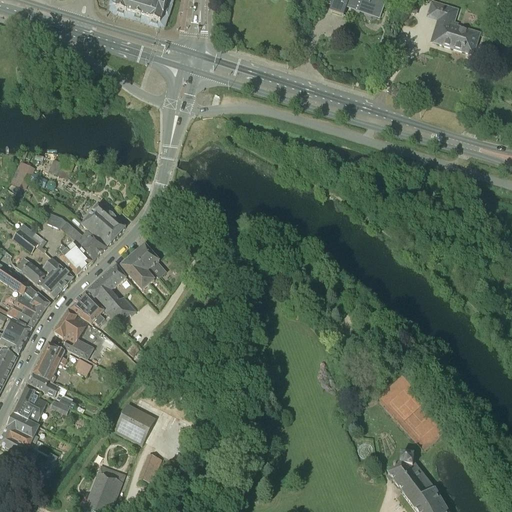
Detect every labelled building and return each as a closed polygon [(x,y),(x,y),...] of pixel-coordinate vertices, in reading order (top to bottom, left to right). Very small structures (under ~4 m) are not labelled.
[(118,3),(118,0),(113,0),(113,2),(111,2),(109,8),(111,9),(110,13),(115,18),(159,32),(165,30),(174,0),(167,0),(166,5),(167,5),(163,17),(162,17),(160,25),(116,11),(118,3)] [(118,0),(118,3),(116,11),(160,25),(162,17),(163,17),(167,5),(166,5),(167,0),(118,0)] [(375,0),(332,0),(329,13),(343,18),(346,9),(351,11),(379,21),(385,3),(375,0)] [(472,57),(479,35),(456,28),(456,26),(453,25),(457,12),(431,4),(427,19),(437,22),(431,44),(472,57)] [(402,25),(400,31),(413,35),(415,29),(402,25)] [(62,165),(53,162),(48,174),(68,182),(74,166),(63,162),(62,165)] [(27,186),(34,170),(25,166),(16,188),(25,192),(27,186)] [(108,225),(120,235),(125,229),(98,206),(90,216),(104,229),(108,225)] [(82,238),(62,221),(50,216),(48,222),(46,226),(61,231),(81,250),(93,263),(106,250),(93,238),(87,233),(82,238)] [(107,249),(120,235),(108,225),(104,229),(90,216),(81,226),(107,249)] [(37,233),(33,230),(31,233),(23,226),(19,231),(31,240),(37,233)] [(38,247),(38,246),(31,241),(20,232),(12,242),(31,256),(38,247)] [(46,244),(35,236),(31,241),(38,246),(38,247),(42,250),(46,244)] [(66,253),(84,271),(92,264),(75,245),(66,253)] [(151,270),(150,271),(163,287),(173,279),(168,273),(167,275),(158,264),(159,263),(145,247),(137,254),(151,270)] [(76,278),(84,271),(66,253),(60,258),(61,259),(60,260),(76,278)] [(147,274),(150,271),(151,270),(137,254),(128,261),(150,285),(154,282),(147,274)] [(29,289),(3,270),(3,269),(0,266),(0,261),(2,259),(0,257),(0,281),(23,298),(25,295),(33,302),(30,307),(18,300),(7,317),(32,331),(43,314),(50,306),(38,296),(29,289)] [(142,292),(150,285),(128,261),(121,268),(142,292)] [(54,302),(73,281),(52,262),(44,271),(50,277),(44,284),(41,281),(45,277),(30,265),(21,275),(39,289),(54,302)] [(119,303),(110,293),(126,280),(116,267),(87,293),(118,328),(135,313),(123,300),(119,303)] [(98,328),(105,321),(100,317),(103,313),(86,294),(77,303),(69,312),(77,317),(91,326),(94,323),(98,328)] [(69,312),(67,311),(53,334),(67,343),(74,347),(78,342),(88,325),(77,318),(77,317),(69,312)] [(5,338),(23,347),(31,332),(13,323),(5,337),(5,338)] [(5,338),(5,337),(0,334),(0,340),(2,342),(0,346),(0,347),(18,357),(23,347),(5,338)] [(74,347),(67,343),(63,350),(87,363),(94,350),(78,342),(74,347)] [(43,356),(59,364),(60,365),(59,367),(64,369),(67,362),(62,360),(65,354),(48,346),(43,356)] [(134,348),(128,355),(133,359),(139,353),(134,348)] [(0,364),(11,371),(17,360),(2,352),(0,354),(0,364)] [(52,378),(59,364),(43,356),(33,376),(52,385),(55,379),(52,378)] [(86,379),(92,368),(79,361),(73,372),(86,379)] [(0,378),(6,382),(11,371),(0,364),(0,378)] [(33,376),(28,386),(44,394),(43,395),(57,402),(61,393),(56,390),(57,388),(55,387),(52,385),(33,376)] [(40,397),(26,389),(13,416),(28,423),(37,427),(48,404),(39,400),(40,397)] [(70,410),(72,404),(62,399),(60,403),(59,404),(70,410)] [(145,443),(156,421),(135,411),(127,406),(113,434),(142,449),(145,443)] [(37,427),(28,423),(13,416),(6,430),(31,443),(38,428),(37,427)] [(0,447),(23,460),(31,443),(6,430),(0,441),(0,447)] [(445,511),(433,490),(413,465),(414,457),(400,456),(399,465),(388,475),(402,494),(415,511),(445,511)] [(152,486),(161,462),(151,458),(148,457),(139,481),(152,486)] [(112,511),(125,477),(100,468),(83,511),(82,511),(112,511)]
